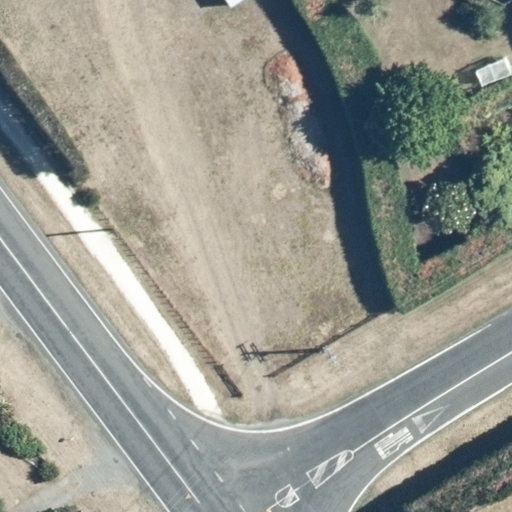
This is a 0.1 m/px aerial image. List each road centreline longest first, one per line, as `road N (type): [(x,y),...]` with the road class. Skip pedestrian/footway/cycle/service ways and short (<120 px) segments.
road 1 (tertiary): [(0,257),(203,511)]
road 2 (unclassified): [(511,349),(268,511)]
